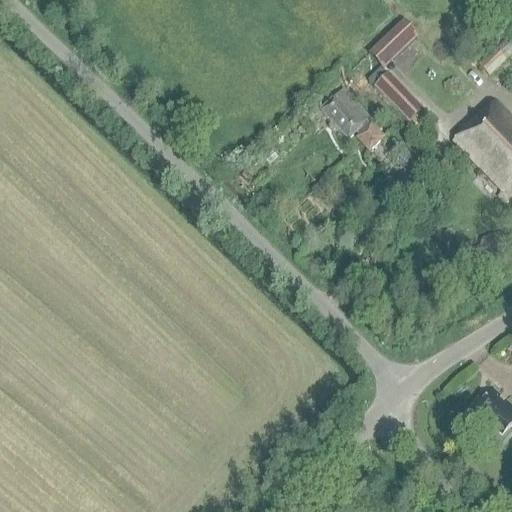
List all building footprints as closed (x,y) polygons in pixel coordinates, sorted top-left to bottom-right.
[(415,39),(401,25),(378,47),(393,63),(416,40),(415,39)] [(476,66),(485,76),(502,61),(493,51),(476,66)] [(389,109),(402,97),(392,88),(380,99),(389,109)] [(368,120),(340,92),(318,113),(346,141),(353,135),(357,139),(356,140),(368,153),(380,141),(368,128),(366,130),(362,126),(368,120)] [(511,124),(492,104),(453,143),(501,193),(497,197),(506,205),(511,199),(511,124)] [(406,126),(418,114),(409,105),(396,116),(406,126)] [(396,183),(409,196),(431,175),(404,148),(391,161),(405,175),(396,183)] [(453,431),(470,446),(484,430),(498,443),(511,428),(511,414),(492,396),(480,408),(476,404),(459,421),(460,422),(453,431)]
